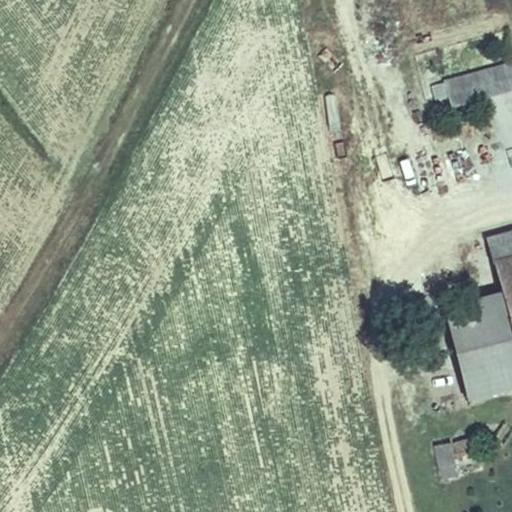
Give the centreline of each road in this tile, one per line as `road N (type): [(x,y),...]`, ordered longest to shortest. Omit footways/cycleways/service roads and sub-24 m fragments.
road 1 (track): [(0,356),(87,216),(194,0)]
road 2 (track): [(405,511),(378,363),(391,287),(467,213),(511,209)]
